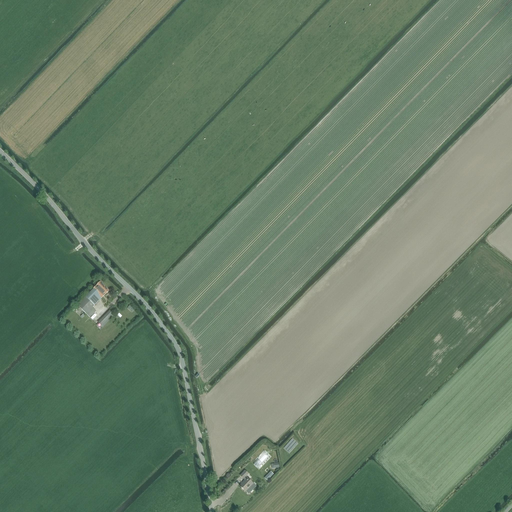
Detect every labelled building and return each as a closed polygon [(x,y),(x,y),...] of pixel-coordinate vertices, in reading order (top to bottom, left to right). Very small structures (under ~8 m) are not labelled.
[(105,295),(109,291),(100,282),(85,297),(77,306),(90,318),(96,311),(92,308),(94,306),(101,299),(105,295)] [(104,325),(113,317),(114,315),(110,311),(98,323),(103,327),(104,325)] [(258,460),(254,463),(257,467),(270,456),(264,450),(256,457),(258,460)] [(247,469),(245,471),(240,476),(245,481),(240,486),(246,492),(253,484),(246,476),(250,472),(247,469)] [(271,471),(265,478),(267,480),(273,474),(271,471)]
